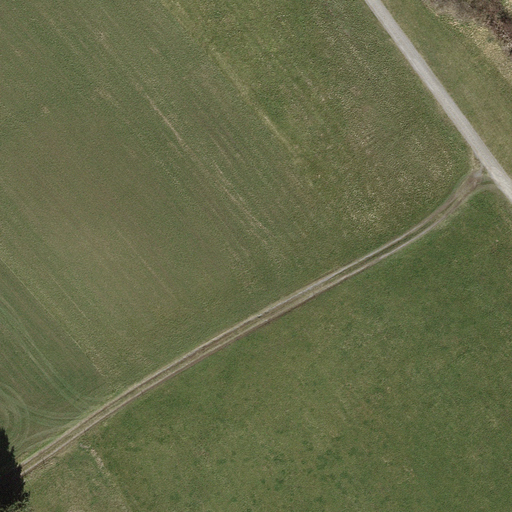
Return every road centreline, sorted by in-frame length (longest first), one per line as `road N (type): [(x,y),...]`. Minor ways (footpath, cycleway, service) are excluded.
road 1 (track): [(0,492),(438,217),(472,180),(481,153)]
road 2 (track): [(373,0),(511,195)]
